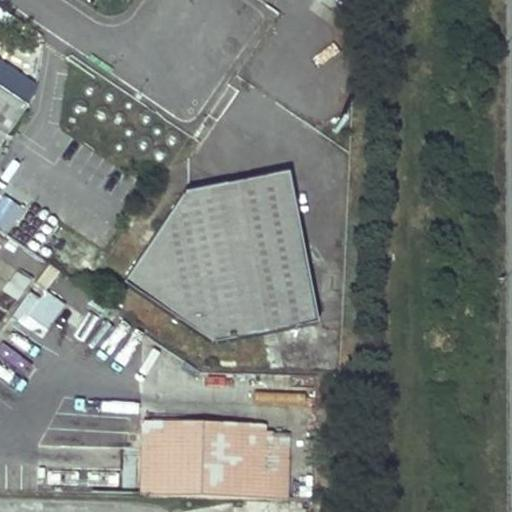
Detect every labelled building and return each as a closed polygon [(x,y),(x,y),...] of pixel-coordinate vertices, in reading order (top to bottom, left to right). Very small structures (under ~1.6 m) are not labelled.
[(0,139),(25,102),(0,85),(0,139)] [(202,342),(305,323),(290,241),(309,238),(298,178),(279,182),(277,173),(174,193),(114,282),(202,342)] [(1,199),(0,200),(0,220),(10,205),(1,199)] [(16,271),(2,296),(16,304),(30,279),(16,271)] [(60,310),(33,290),(14,314),(41,335),(60,310)] [(250,396),(250,383),(183,380),(182,393),(250,396)] [(284,498),(284,422),(138,419),(138,495),(284,498)]
